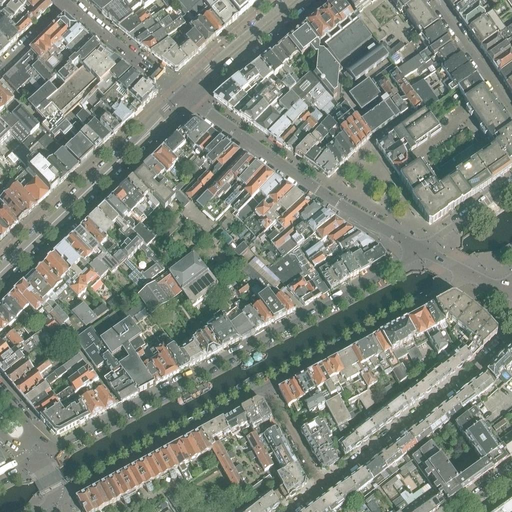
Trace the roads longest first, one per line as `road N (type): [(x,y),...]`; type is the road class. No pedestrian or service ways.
road 1 (residential): [(422,250),(62,446),(33,433)]
road 2 (residential): [(189,101),(422,250)]
road 3 (residential): [(321,488),(511,337)]
road 4 (residential): [(68,511),(77,488),(266,387)]
road 5 (residential): [(266,387),(471,273)]
road 6 (tertiary): [(0,274),(148,136)]
road 7 (tertiary): [(189,101),(306,0)]
road 8 (residential): [(67,2),(180,94)]
road 9 (tertiary): [(289,0),(180,94)]
road 10 (residential): [(433,0),(511,111)]
